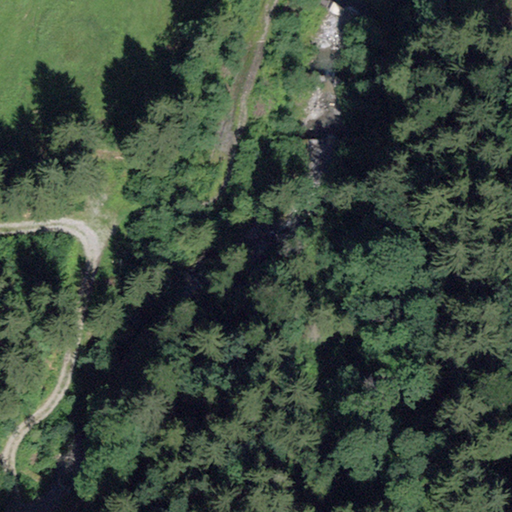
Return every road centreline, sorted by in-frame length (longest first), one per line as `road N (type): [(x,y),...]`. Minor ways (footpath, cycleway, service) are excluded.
road 1 (track): [(72,511),(142,446),(202,431),(242,432),(272,454),(290,493),(316,511)]
road 2 (track): [(87,227),(92,262),(72,375),(15,440)]
road 3 (track): [(384,511),(511,415)]
